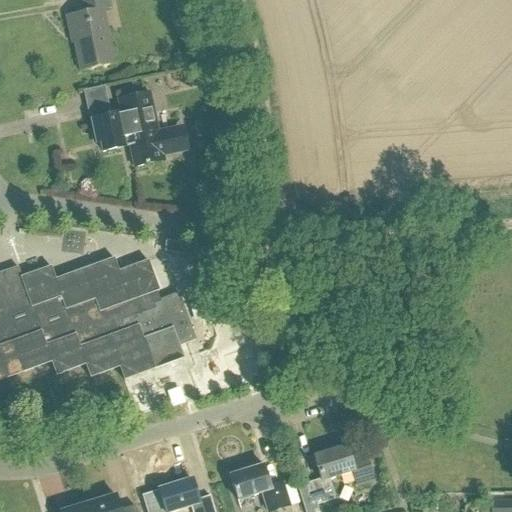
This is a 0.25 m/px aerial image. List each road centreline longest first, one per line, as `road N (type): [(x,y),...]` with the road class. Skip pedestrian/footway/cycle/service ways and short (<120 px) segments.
road 1 (residential): [(0,465),(44,468),(292,393)]
road 2 (unclassified): [(0,202),(268,235)]
road 3 (track): [(268,235),(511,225)]
road 4 (track): [(239,0),(265,100),(268,235)]
